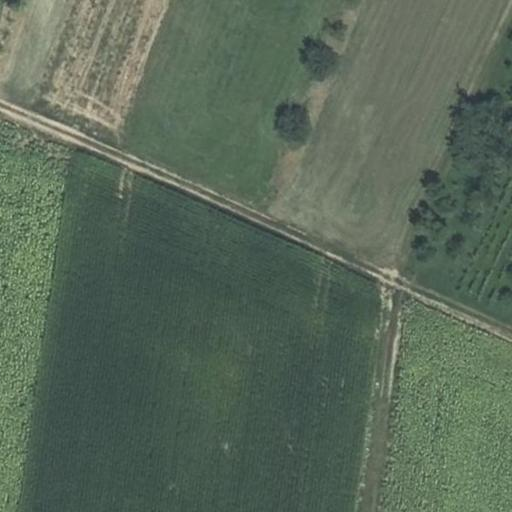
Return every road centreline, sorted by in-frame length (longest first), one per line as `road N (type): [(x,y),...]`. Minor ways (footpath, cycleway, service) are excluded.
road 1 (track): [(511,329),(0,104)]
road 2 (track): [(367,511),(397,280),(511,19)]
